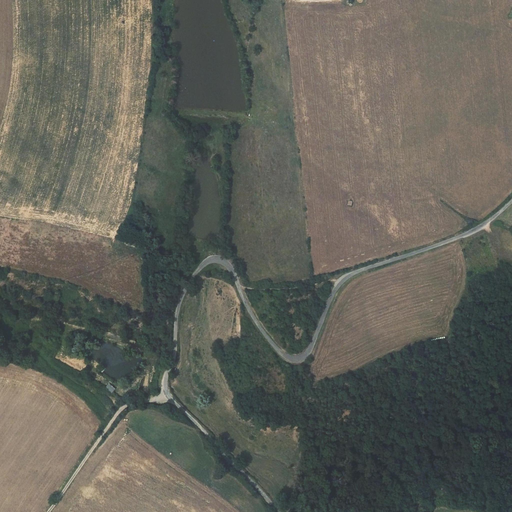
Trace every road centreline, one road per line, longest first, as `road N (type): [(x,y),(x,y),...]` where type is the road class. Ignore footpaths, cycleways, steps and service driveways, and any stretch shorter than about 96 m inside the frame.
road 1 (unclassified): [(511,195),(466,234),(349,273),(334,285),(310,352),(297,360),(281,358),(227,263),(213,255),(195,269),(179,295),(162,387),(277,511)]
road 2 (track): [(165,392),(120,407),(47,511)]
